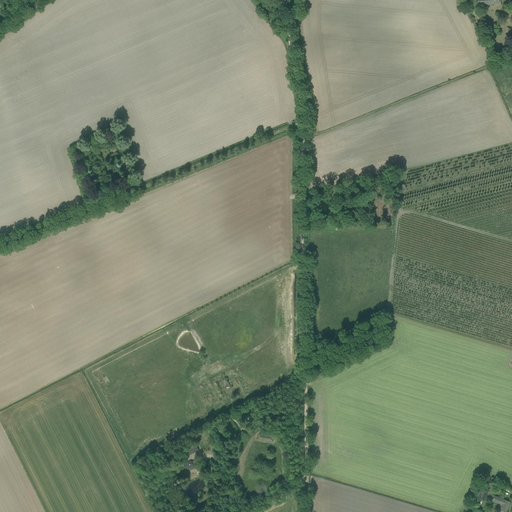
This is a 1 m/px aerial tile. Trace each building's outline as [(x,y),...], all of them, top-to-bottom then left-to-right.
[(225,379),(219,382),(224,391),(229,388),(225,379)] [(196,445),(184,451),(187,456),(198,451),(196,445)] [(191,462),(191,461),(183,464),(187,472),(194,469),(193,466),(196,465),(194,461),(191,462)] [(484,499),(488,489),(483,487),(480,497),(484,499)] [(501,510),(501,511),(504,511),(506,511),(510,502),(504,500),(503,500),(502,503),(502,504),(503,505),(502,507),(501,510)]
